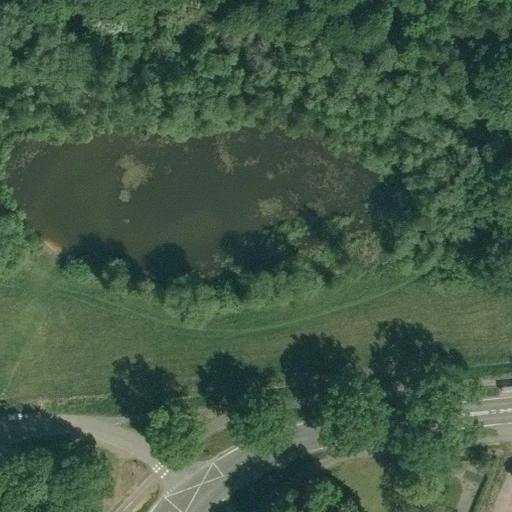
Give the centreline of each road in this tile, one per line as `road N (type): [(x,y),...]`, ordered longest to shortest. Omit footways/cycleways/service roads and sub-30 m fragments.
road 1 (secondary): [(511,410),(329,431),(243,462),(201,494)]
road 2 (unclassified): [(0,435),(41,423),(83,423),(136,442),(201,494)]
